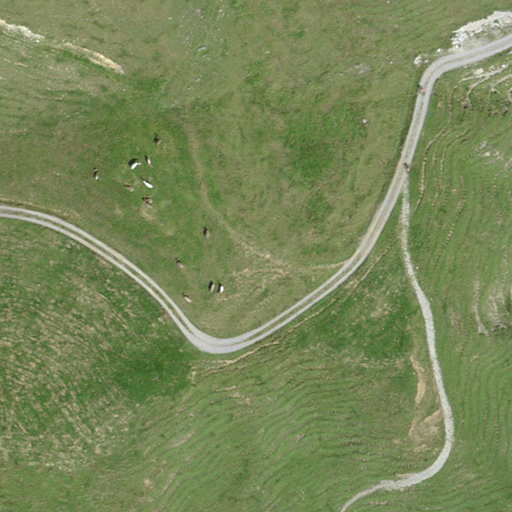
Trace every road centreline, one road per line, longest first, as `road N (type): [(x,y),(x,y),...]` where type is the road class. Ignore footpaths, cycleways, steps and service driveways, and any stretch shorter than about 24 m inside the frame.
road 1 (track): [(0,241),(55,240),(167,298),(211,347),(275,326),(331,284),(397,186)]
road 2 (track): [(397,186),(430,79),(511,41)]
